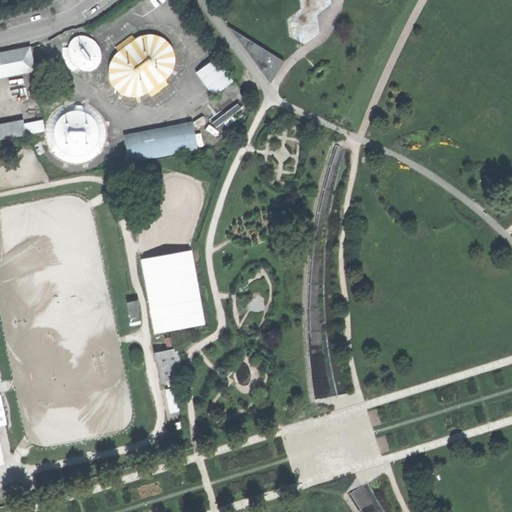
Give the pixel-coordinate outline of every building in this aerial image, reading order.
[(228,28),(270,80),(271,78),(282,59),(228,28)] [(106,64),(105,71),(107,83),(115,93),(126,99),(133,100),(140,99),(149,95),(172,76),(177,65),(177,52),(172,43),(165,36),(153,32),(143,33),(134,37),(115,52),(106,64)] [(69,43),(67,51),(68,58),(71,64),(76,68),(82,71),(89,72),(94,69),(98,66),(101,59),(101,52),(98,45),(92,40),(86,37),(78,37),(73,38),(69,43)] [(0,53),(0,75),(4,75),(31,70),(28,48),(0,53)] [(213,97),(233,82),(215,58),(196,73),(213,97)] [(47,123),(45,134),(47,144),(54,155),(63,161),(75,164),(86,162),(95,157),(103,148),(106,135),(104,122),(98,114),(88,106),(76,103),(65,105),(55,112),(47,123)] [(0,140),(24,135),(22,120),(0,124),(0,140)] [(129,161),(195,149),(190,124),(164,129),(165,138),(154,140),(154,136),(139,139),(125,141),(129,161)] [(124,136),(125,141),(139,139),(154,136),(154,140),(165,138),(164,129),(124,136)] [(193,250),(140,258),(152,333),(205,324),(193,250)] [(134,303),(127,304),(130,318),(137,316),(134,303)] [(161,383),(183,379),(177,349),(155,353),(161,383)] [(179,411),(177,387),(167,388),(169,412),(179,411)]
